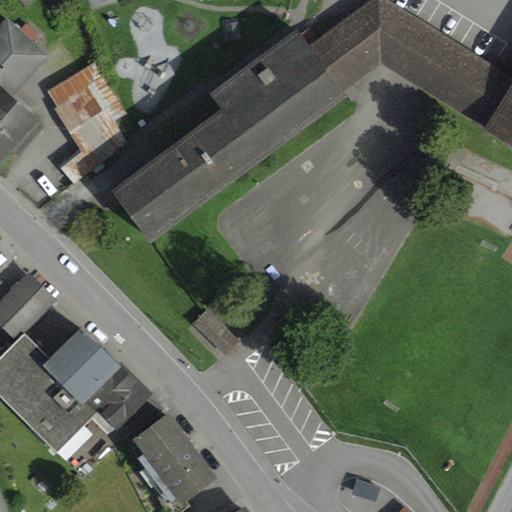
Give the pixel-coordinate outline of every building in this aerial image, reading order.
[(222,112),(112,193),(150,247),(349,99),(346,93),(382,66),(511,149),(511,77),(383,0),(371,0),(310,46),(298,31),(211,97),(222,112)] [(8,18),(0,26),(0,88),(12,99),(51,56),(8,18)] [(95,62),(46,93),(82,153),(61,168),(74,184),(130,142),(116,122),(128,116),(95,62)] [(0,88),(0,167),(14,153),(19,159),(45,128),(12,99),(0,88)] [(29,274),(0,302),(0,327),(16,343),(24,334),(57,301),(29,274)] [(51,360),(24,334),(16,343),(0,358),(0,397),(57,454),(97,413),(117,432),(154,395),(122,363),(119,366),(82,329),(51,360)] [(169,414),(133,442),(137,447),(133,450),(163,511),(184,511),(192,506),(189,503),(219,482),(169,414)]
